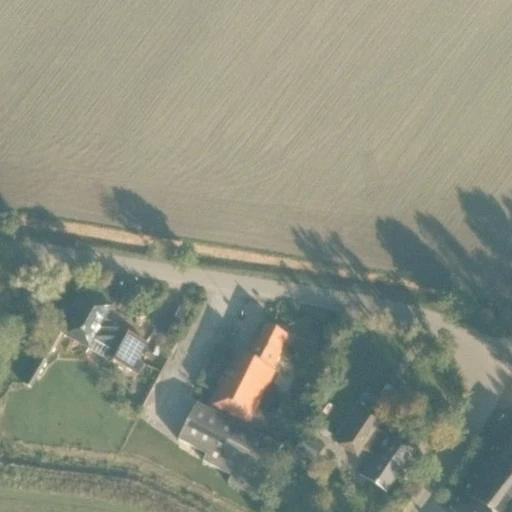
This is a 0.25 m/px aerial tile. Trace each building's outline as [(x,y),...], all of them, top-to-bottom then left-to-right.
[(83,292),(60,334),(89,350),(93,342),(111,351),(107,359),(131,373),(146,344),(105,322),(112,308),(83,292)] [(179,309),(174,318),(183,322),(187,314),(179,309)] [(257,341),(255,340),(246,358),(234,352),(208,407),(248,427),(275,373),(273,372),(280,357),(278,356),(287,338),(285,336),(284,333),(277,329),(273,331),(265,326),(257,341)] [(228,485),(256,499),(282,449),(196,405),(178,441),(206,455),(202,463),(231,478),(228,485)] [(389,433),(386,438),(377,432),(384,422),(362,406),(335,444),(351,456),(357,448),(372,458),(360,476),(368,481),(387,494),(402,471),(408,475),(421,455),(389,433)] [(511,511),(511,427),(450,510),(453,511),(511,511)] [(306,436),(296,451),(314,463),(324,448),(306,436)]
